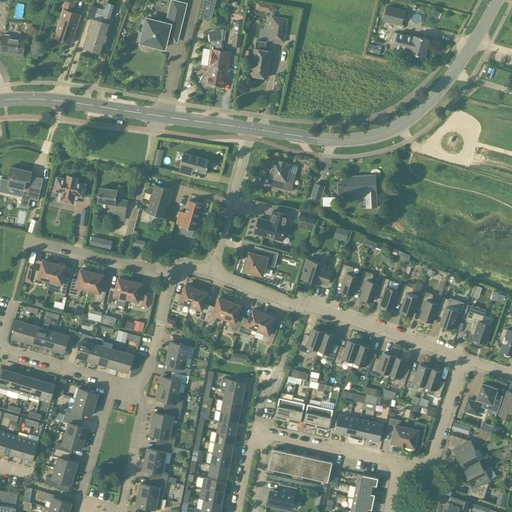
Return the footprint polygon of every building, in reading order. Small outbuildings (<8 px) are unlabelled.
[(65,0),(54,38),(71,43),(80,15),(72,12),(75,0),(65,0)] [(146,18),(140,42),(143,42),(143,43),(143,44),(143,45),(143,46),(144,46),(144,47),(145,47),(146,48),(147,48),(148,48),(149,48),(150,48),(150,47),(151,47),(151,46),(152,45),(164,48),(168,32),(178,34),(185,4),(172,0),(166,23),(146,18)] [(202,0),(197,18),(208,21),(208,20),(209,20),(211,18),(215,0),(202,0)] [(271,12),(273,5),(256,0),(254,8),(271,12)] [(107,3),(101,21),(102,21),(97,37),(95,37),(93,44),(95,44),(93,50),(102,53),(111,24),(108,24),(114,5),(107,3)] [(387,6),(385,15),(396,18),(395,23),(401,24),(404,11),(387,6)] [(269,40),(284,42),(287,19),(272,17),(269,40)] [(102,21),(101,21),(92,18),(83,47),(93,50),(95,44),(93,44),(95,37),(97,37),(102,21)] [(207,31),(211,48),(207,70),(205,70),(199,82),(200,82),(200,81),(202,83),(202,84),(202,85),(203,86),(203,87),(204,87),(205,87),(206,87),(207,87),(208,87),(208,86),(214,88),(215,85),(220,50),(223,29),(207,31)] [(425,56),(429,38),(414,35),(414,36),(398,32),(395,47),(411,50),(410,52),(425,56)] [(14,55),(23,56),(25,40),(10,38),(10,35),(3,34),(1,51),(14,53),(14,55)] [(234,35),(232,46),(240,47),(241,36),(234,35)] [(250,75),(267,77),(271,51),(265,50),(266,42),(256,41),(255,49),(254,49),(250,75)] [(367,51),(380,54),(382,46),(370,43),(367,51)] [(230,51),(220,50),(215,85),(217,85),(225,86),(230,51)] [(160,165),(163,150),(156,148),(152,163),(160,165)] [(181,167),(179,172),(192,176),(193,170),(206,174),(210,161),(183,153),(180,166),(181,167)] [(274,161),(273,163),(272,163),(271,163),(270,164),(269,165),(269,166),(269,167),(270,168),(270,169),(271,169),(271,170),(269,177),(271,177),(269,185),(291,191),(295,175),(288,173),(290,165),(285,164),(285,162),(278,160),(278,162),(274,161)] [(19,205),(28,207),(34,180),(30,179),(32,171),(10,166),(8,177),(10,178),(8,185),(24,188),(19,205)] [(77,195),(83,197),(86,184),(76,182),(77,178),(68,175),(67,179),(57,177),(55,186),(61,188),(58,200),(72,203),(74,198),(76,198),(77,195)] [(350,197),(350,193),(365,192),(366,207),(377,207),(375,175),(342,176),(343,184),(342,184),(342,186),(338,186),(339,197),(350,197)] [(315,183),(311,197),(321,200),(325,186),(315,183)] [(147,213),(172,220),(175,208),(167,206),(172,191),(154,186),(147,213)] [(97,202),(98,202),(114,205),(112,219),(123,220),(124,213),(125,213),(127,201),(115,199),(117,190),(100,188),(97,202)] [(182,227),(195,230),(203,204),(190,200),(186,213),(180,212),(177,224),(183,226),(182,227)] [(254,233),(281,240),(288,214),(276,211),(272,210),(269,220),(258,218),(254,233)] [(21,211),(18,221),(24,223),(27,213),(21,211)] [(305,211),(303,220),(317,224),(319,215),(305,211)] [(39,222),(32,220),(28,232),(36,234),(39,222)] [(337,225),(333,236),(346,240),(349,229),(337,225)] [(91,234),(89,243),(110,248),(112,240),(91,234)] [(374,248),(376,242),(364,238),(362,243),(374,248)] [(278,252),(262,248),(261,254),(249,251),(247,262),(244,261),(242,272),(252,274),(252,272),(262,275),(265,264),(275,267),(278,252)] [(392,248),(390,254),(406,260),(409,254),(392,248)] [(308,259),(302,278),(304,278),(303,280),(311,283),(311,281),(320,284),(321,282),(327,284),(332,271),(328,270),(329,266),(308,259)] [(50,281),(54,263),(51,262),(51,261),(44,260),(44,261),(42,261),(39,274),(35,273),(36,268),(29,267),(26,281),(42,284),(45,280),(50,281)] [(58,264),(54,263),(50,281),(56,282),(56,289),(56,291),(66,294),(69,280),(63,278),(66,266),(64,266),(65,264),(58,263),(58,264)] [(352,275),(353,267),(344,263),(339,277),(345,279),(341,291),(342,291),(341,293),(347,294),(347,293),(352,295),(358,277),(352,275)] [(88,290),(92,272),(89,271),(89,270),(82,269),(82,270),(80,269),(78,282),(72,280),(69,294),(79,297),(79,294),(83,288),(88,290)] [(372,281),(373,273),(364,270),(359,283),(365,285),(361,298),(362,298),(361,299),(367,301),(367,300),(372,301),(378,283),(372,281)] [(96,273),(92,272),(88,290),(94,291),(94,298),(93,300),(104,303),(107,289),(101,287),(104,275),(102,274),(103,273),(96,272),(96,273)] [(126,298),(130,281),(127,280),(127,279),(120,277),(120,279),(118,278),(116,291),(110,289),(106,303),(117,306),(117,303),(120,297),(126,298)] [(392,308),(401,283),(384,277),(379,290),(385,292),(381,304),(382,305),(381,306),(387,308),(387,306),(392,308)] [(134,282),(130,281),(126,298),(132,300),(132,303),(148,307),(151,294),(145,293),(143,298),(139,297),(142,284),(140,283),(140,282),(134,281),(134,282)] [(403,284),(399,297),(405,299),(401,311),(402,311),(401,313),(407,315),(407,313),(412,315),(423,283),(419,281),(414,284),(409,282),(408,285),(403,284)] [(190,306),(197,289),(193,288),(194,286),(187,284),(187,285),(185,285),(182,294),(176,292),(170,308),(180,312),(181,309),(185,304),(190,306)] [(481,287),(474,285),(471,295),(477,297),(481,287)] [(200,290),(197,289),(190,306),(196,308),(195,314),(194,317),(204,320),(210,305),(204,303),(208,293),(206,292),(207,291),(200,289),(200,290)] [(423,290),(419,304),(425,306),(421,318),(422,318),(421,319),(426,321),(427,320),(432,321),(438,304),(432,302),(433,294),(423,290)] [(490,298),(497,300),(499,292),(492,290),(490,298)] [(210,305),(204,320),(214,324),(215,322),(219,316),(224,318),(230,301),(227,300),(227,299),(221,296),(220,297),(219,297),(215,307),(210,305)] [(443,297),(439,310),(445,312),(442,319),(441,324),(441,325),(441,326),(446,328),(447,326),(452,328),(458,311),(461,313),(465,303),(450,298),(449,299),(443,297)] [(234,302),(230,301),(224,318),(230,320),(229,327),(228,329),(238,333),(244,317),(238,315),(241,305),(240,305),(240,303),(234,301),(234,302)] [(75,313),(82,314),(83,304),(76,303),(75,313)] [(471,305),(467,318),(473,320),(470,330),(471,333),(474,334),(472,339),(473,339),(474,341),(480,343),(481,342),(486,343),(492,325),(482,322),(486,310),(471,305)] [(244,317),(238,333),(247,336),(248,334),(252,328),(258,330),(264,313),(260,312),(261,311),(255,308),(254,310),(253,309),(249,319),(244,317)] [(88,309),(87,318),(100,320),(101,311),(88,309)] [(102,313),(100,321),(113,325),(116,317),(102,313)] [(267,314),(264,313),(258,330),(263,332),(263,339),(262,341),(271,345),(277,329),(272,327),(275,317),(274,317),(274,316),(268,313),(267,314)] [(168,318),(165,324),(172,326),(174,320),(168,318)] [(22,340),(27,323),(17,320),(12,337),(22,340)] [(136,320),(134,329),(142,331),(144,322),(136,320)] [(38,326),(27,323),(22,340),(33,343),(38,326)] [(38,326),(33,343),(43,346),(48,329),(38,326)] [(318,350),(324,332),(319,330),(320,329),(314,327),(314,328),(313,328),(309,340),(303,338),(299,350),(305,352),(307,348),(311,349),(312,348),(318,350)] [(58,333),(48,329),(43,346),(53,349),(58,333)] [(58,333),(53,349),(64,352),(67,344),(73,346),(77,331),(70,329),(69,336),(58,333)] [(511,330),(507,329),(506,329),(505,329),(504,329),(504,330),(503,330),(503,331),(502,331),(502,332),(502,333),(502,334),(503,334),(503,335),(504,336),(505,336),(501,350),(504,351),(504,352),(504,353),(504,354),(505,354),(505,355),(506,355),(506,356),(507,356),(508,356),(509,356),(509,355),(510,355),(511,354),(511,353),(511,330)] [(84,333),(77,331),(73,346),(79,347),(76,356),(87,359),(92,343),(82,340),(84,333)] [(329,333),(324,332),(318,350),(324,351),(323,353),(328,355),(327,359),(333,361),(337,350),(331,348),(335,335),(334,335),(334,334),(329,332),(329,333)] [(140,341),(141,336),(128,333),(127,337),(140,341)] [(171,341),(168,352),(187,357),(189,346),(196,348),(197,341),(183,337),(182,344),(171,341)] [(354,361),(360,343),(355,342),(356,340),(350,339),(350,340),(349,340),(345,352),(339,350),(335,361),(341,363),(342,360),(347,361),(348,359),(354,361)] [(92,343),(87,359),(97,362),(102,346),(92,343)] [(364,345),(360,343),(354,361),(359,363),(359,365),(364,367),(362,371),(369,373),(372,361),(367,359),(371,347),(370,347),(370,345),(365,344),(364,345)] [(113,349),(102,346),(97,362),(108,365),(113,349)] [(113,349),(108,365),(118,369),(123,352),(113,349)] [(230,358),(244,361),(246,354),(231,351),(230,358)] [(389,373),(395,356),(391,354),(391,353),(386,351),(385,352),(384,352),(380,364),(374,362),(371,373),(381,377),(384,371),(389,373)] [(134,355),(123,352),(118,369),(129,372),(134,355)] [(187,357),(168,352),(166,363),(176,366),(175,372),(189,376),(191,369),(184,367),(187,357)] [(400,357),(395,356),(389,373),(395,375),(395,377),(399,379),(398,383),(404,385),(408,373),(402,371),(406,359),(405,359),(406,357),(400,356),(400,357)] [(425,385),(431,368),(426,366),(427,365),(421,363),(421,364),(420,364),(416,376),(410,374),(406,385),(416,389),(419,384),(425,385)] [(0,386),(9,389),(14,372),(3,368),(0,378),(0,386)] [(435,369),(431,368),(425,385),(431,387),(430,389),(435,391),(434,395),(440,397),(444,385),(438,384),(442,371),(441,371),(441,370),(436,368),(435,369)] [(14,372),(9,389),(19,392),(24,375),(14,372)] [(163,376),(160,387),(179,392),(181,381),(187,383),(189,376),(175,372),(173,379),(163,376)] [(24,375),(19,392),(29,395),(34,378),(24,375)] [(67,379),(61,377),(56,393),(62,394),(67,379)] [(34,378),(29,395),(40,399),(45,381),(34,378)] [(226,389),(243,393),(245,382),(224,378),(222,389),(226,389)] [(45,381),(40,399),(50,402),(55,384),(45,381)] [(485,401),(492,403),(497,388),(496,387),(496,386),(490,384),(489,385),(482,383),(476,401),(468,399),(464,410),(477,415),(481,404),(484,405),(485,401)] [(179,392),(160,387),(157,399),(168,401),(167,408),(181,411),(182,404),(183,399),(178,395),(179,392)] [(79,388),(76,399),(94,404),(98,393),(79,388)] [(384,388),(382,396),(393,398),(395,391),(384,388)] [(226,389),(224,400),(241,403),(243,393),(226,389)] [(366,396),(355,394),(353,400),(361,402),(365,403),(366,396)] [(369,403),(376,404),(378,396),(371,395),(369,403)] [(383,406),(385,398),(378,396),(376,404),(383,406)] [(287,421),(292,400),(279,397),(275,418),(287,421)] [(511,418),(511,398),(510,404),(504,401),(499,415),(511,419),(511,418)] [(65,414),(78,418),(80,412),(91,415),(94,404),(76,399),(73,409),(67,407),(65,414)] [(241,403),(224,400),(222,411),(239,414),(241,403)] [(305,403),(292,400),(287,421),(297,423),(301,421),(305,403)] [(316,427),(320,406),(308,404),(304,422),(306,425),(316,427)] [(333,409),(320,406),(316,427),(328,430),(333,409)] [(154,412),(152,423),(171,427),(173,416),(180,417),(181,411),(167,408),(165,414),(154,412)] [(222,411),(220,421),(237,425),(239,414),(222,411)] [(69,423),(66,433),(84,439),(87,428),(77,424),(78,418),(65,414),(63,421),(69,423)] [(345,434),(349,417),(338,414),(334,431),(345,434)] [(361,419),(349,417),(345,434),(350,435),(349,436),(356,438),(361,419)] [(400,444),(403,444),(407,427),(400,426),(401,420),(390,417),(387,431),(394,432),(393,435),(391,444),(400,446),(400,444)] [(372,422),(361,419),(356,438),(364,439),(364,438),(368,439),(372,422)] [(237,425),(220,421),(218,432),(235,435),(237,425)] [(414,449),(417,437),(424,438),(427,424),(415,421),(414,429),(407,427),(403,444),(405,445),(405,447),(414,449)] [(467,433),(469,425),(453,421),(451,428),(467,433)] [(481,421),(479,428),(490,432),(492,424),(481,421)] [(372,422),(368,439),(379,441),(383,424),(372,422)] [(171,427),(152,423),(150,435),(161,437),(160,443),(174,446),(175,439),(174,438),(175,434),(170,430),(171,427)] [(218,432),(216,442),(233,446),(235,435),(218,432)] [(7,433),(1,450),(12,454),(17,436),(7,433)] [(54,448),(68,453),(70,446),(81,450),(84,439),(66,433),(63,443),(56,442),(54,448)] [(458,459),(459,459),(475,451),(476,450),(471,440),(451,434),(447,447),(453,450),(458,459)] [(17,436),(12,454),(22,457),(28,439),(17,436)] [(28,439),(22,457),(33,460),(38,442),(28,439)] [(233,446),(216,442),(213,453),(231,456),(233,446)] [(145,459),(164,463),(169,463),(171,453),(173,453),(174,446),(160,443),(159,450),(148,448),(145,459)] [(58,457),(55,468),(74,473),(77,462),(66,459),(68,453),(54,448),(52,455),(58,457)] [(328,481),(332,462),(273,448),(268,468),(328,481)] [(480,460),(475,451),(459,459),(463,466),(462,467),(458,466),(456,472),(480,460)] [(213,453),(211,464),(228,467),(231,456),(213,453)] [(164,463),(145,459),(143,470),(154,472),(153,479),(167,481),(168,474),(162,473),(164,463)] [(480,460),(456,472),(462,474),(464,470),(465,470),(468,477),(484,469),(480,460)] [(228,467),(211,464),(209,475),(226,478),(228,467)] [(74,473),(55,468),(52,478),(46,476),(44,483),(58,487),(60,481),(70,484),(74,473)] [(484,469),(468,477),(467,478),(472,488),(470,494),(484,498),(490,479),(485,469),(484,469)] [(358,474),(356,487),(375,491),(378,478),(358,474)] [(207,489),(224,492),(226,481),(209,478),(204,477),(201,488),(207,489)] [(141,483),(139,494),(161,499),(163,488),(166,488),(167,481),(153,479),(152,485),(141,483)] [(267,504),(272,505),(272,506),(282,509),(282,507),(291,509),(296,488),(280,484),(278,491),(273,490),(272,493),(269,493),(267,504)] [(23,501),(30,502),(32,488),(26,487),(23,501)] [(319,487),(316,503),(323,505),(326,489),(319,487)] [(356,487),(354,497),(373,501),(375,491),(356,487)] [(207,489),(204,499),(222,502),(224,492),(207,489)] [(0,511),(15,511),(16,507),(15,507),(18,493),(0,490),(0,511)] [(46,500),(52,501),(50,508),(63,511),(68,511),(71,502),(61,499),(53,497),(54,494),(48,492),(46,500)] [(159,510),(161,499),(139,494),(136,505),(159,510)] [(444,511),(468,511),(470,509),(467,508),(469,502),(452,496),(450,502),(448,501),(444,511)] [(354,497),(351,509),(364,511),(371,511),(373,501),(354,497)] [(202,510),(213,511),(219,511),(222,502),(204,499),(202,510)] [(474,503),(472,510),(478,511),(486,511),(488,507),(474,503)]
